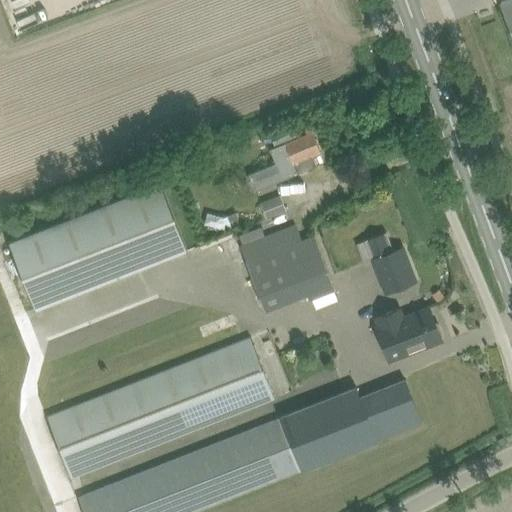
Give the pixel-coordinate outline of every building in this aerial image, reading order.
[(511,0),(507,0),(499,3),(511,37),(511,0)] [(275,162),(248,173),(255,190),(298,172),(293,162),(312,155),(320,151),(310,126),(304,128),(307,133),(292,139),(285,143),(270,149),(275,162)] [(160,182),(8,241),(35,310),(187,251),(160,182)] [(280,195),(261,202),(267,217),(286,210),(280,195)] [(236,212),(226,216),(230,226),(240,222),(236,212)] [(386,231),(366,239),(373,258),(372,258),(386,292),(416,281),(402,246),(393,250),(386,231)] [(301,239),(247,260),(266,310),(309,294),(310,298),(336,288),(315,234),(301,239)] [(439,288),(431,293),(436,301),(444,296),(439,288)] [(0,511),(63,511),(31,435),(33,434),(24,410),(42,403),(0,301),(0,511)] [(375,327),(388,360),(442,339),(441,336),(442,333),(438,323),(435,322),(429,306),(403,316),(400,307),(376,317),(379,325),(375,327)] [(47,415),(72,478),(275,398),(251,335),(47,415)] [(79,495),(85,511),(191,511),(421,422),(404,379),(367,394),(364,384),(162,462),(79,495)]
